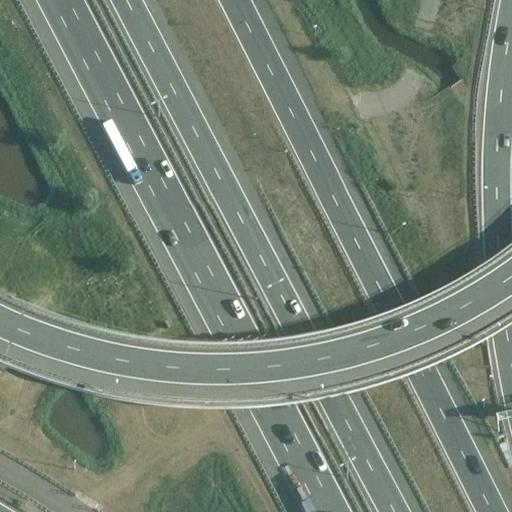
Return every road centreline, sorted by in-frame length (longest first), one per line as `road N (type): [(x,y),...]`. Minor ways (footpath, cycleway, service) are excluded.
road 1 (motorway): [(393,511),(125,0)]
road 2 (motorway): [(60,0),(327,511)]
road 3 (motorway): [(495,511),(239,0)]
road 4 (motorway): [(0,325),(150,369),(251,373),(401,339),(511,278)]
road 5 (motorway): [(511,358),(494,191),(500,69),(511,10)]
